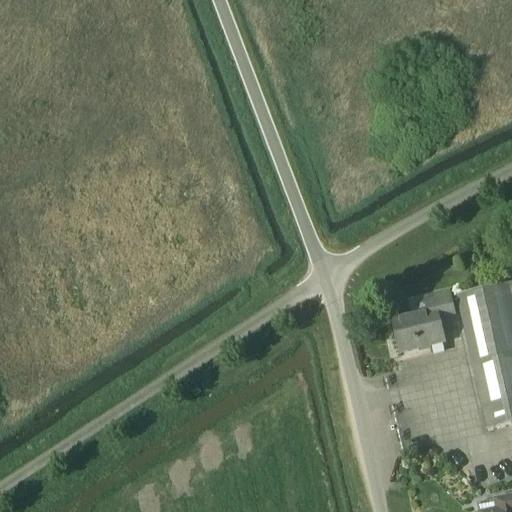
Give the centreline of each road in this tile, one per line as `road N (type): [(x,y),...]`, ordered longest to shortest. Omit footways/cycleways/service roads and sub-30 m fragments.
road 1 (unclassified): [(0,495),(321,282)]
road 2 (unclassified): [(321,282),(221,0)]
road 3 (unclassified): [(378,511),(321,282)]
road 4 (unclassified): [(321,282),(511,169)]
